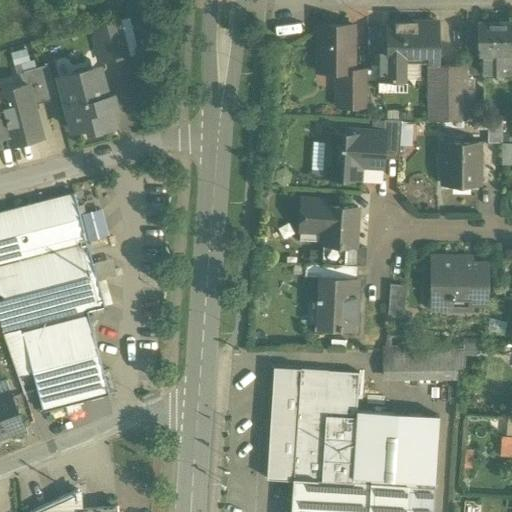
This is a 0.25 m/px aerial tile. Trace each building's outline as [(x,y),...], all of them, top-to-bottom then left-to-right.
[(117,21),(94,27),(103,61),(126,55),(117,21)] [(511,22),(477,23),(477,54),(477,55),(482,55),(482,75),(483,75),(511,74),(511,22)] [(438,23),(387,24),(387,38),(378,38),(378,90),(404,90),(404,63),(404,56),(438,56),(438,23)] [(353,25),(317,25),(317,71),(335,71),(335,87),(344,87),(353,87),(353,70),(353,25)] [(477,54),(466,54),(467,66),(467,81),(483,81),(483,75),(482,75),(482,55),(477,55),(477,54)] [(48,64),(36,68),(43,96),(56,93),(48,64)] [(438,66),(428,66),(428,121),(467,120),(467,81),(467,66),(438,66)] [(36,68),(23,71),(26,84),(27,84),(32,99),(43,96),(36,68)] [(89,69),(71,74),(73,79),(59,83),(72,130),(88,126),(89,131),(102,128),(101,125),(114,122),(110,107),(115,105),(112,94),(107,95),(101,72),(91,75),(89,69)] [(367,70),(353,70),(353,87),(344,87),(345,106),(367,106),(367,70)] [(0,90),(0,100),(9,134),(10,138),(40,130),(32,99),(27,84),(26,84),(0,90)] [(345,106),(344,87),(335,87),(335,106),(345,106)] [(0,135),(9,134),(0,100),(0,135)] [(383,132),(384,132),(382,158),(398,159),(401,120),(384,120),(383,132)] [(502,121),(487,121),(487,143),(501,143),(502,121)] [(344,134),(328,133),(327,138),(326,159),(329,159),(328,174),(325,174),(325,176),(359,179),(360,164),(382,166),(382,158),(384,132),(383,132),(344,130),(344,134)] [(329,159),(326,159),(327,138),(312,136),(309,172),(325,174),(328,174),(329,159)] [(478,142),(443,141),(443,184),(478,185),(478,142)] [(360,164),(359,179),(381,180),(382,166),(360,164)] [(73,193),(0,211),(0,323),(3,333),(18,377),(32,373),(42,411),(108,394),(86,311),(104,307),(86,241),(79,214),(84,212),(83,205),(77,207),(73,193)] [(357,207),(327,205),(327,200),(301,199),(299,230),(301,230),(301,223),(323,224),(323,232),(322,244),(355,247),(357,222),(355,222),(356,208),(357,208),(357,207)] [(301,223),(301,230),(323,232),(323,224),(301,223)] [(346,253),(322,251),(321,264),(345,265),(346,253)] [(464,256),(431,256),(431,298),(448,298),(448,309),(471,310),(471,300),(486,301),(486,303),(487,303),(487,263),(464,262),(464,256)] [(356,278),(320,276),(319,298),(317,298),(316,301),(320,301),(319,327),(318,327),(318,328),(354,330),(354,316),(356,316),(357,299),(355,299),(356,278)] [(406,285),(390,284),(388,316),(404,317),(406,285)] [(382,378),(457,378),(457,348),(382,348),(382,378)] [(359,372),(275,367),(268,477),(293,478),(352,482),(357,411),(359,372)] [(0,435),(6,433),(6,434),(23,427),(10,392),(0,395),(0,435)] [(412,414),(357,411),(352,482),(370,484),(371,471),(390,472),(389,485),(408,486),(412,414)] [(439,416),(412,414),(408,486),(406,511),(432,511),(434,487),(439,416)] [(511,438),(507,438),(507,436),(501,435),(499,455),(511,455),(511,438)] [(352,482),(293,478),(290,511),(406,511),(408,486),(389,485),(390,472),(371,471),(370,484),(352,482)] [(77,489),(28,511),(78,511),(79,509),(77,489)]
